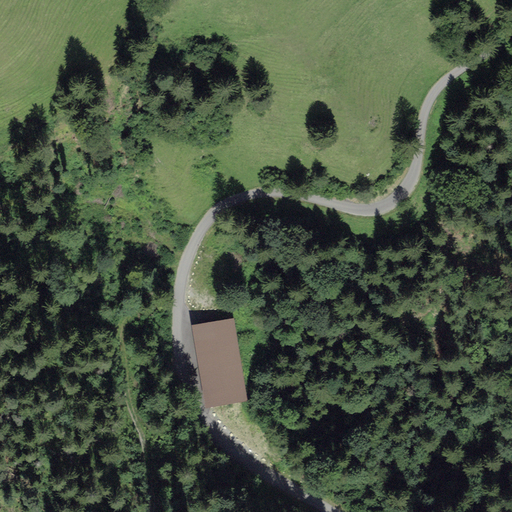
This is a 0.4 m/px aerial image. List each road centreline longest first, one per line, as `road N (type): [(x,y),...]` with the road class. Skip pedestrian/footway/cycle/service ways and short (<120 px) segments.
road 1 (unclassified): [(511,37),(431,95),(413,177),(383,208),(267,191),(215,214),(191,247),(179,292),(195,401),(218,442),(331,511)]
road 2 (track): [(185,269),(167,270),(143,291),(122,331),(152,511)]
